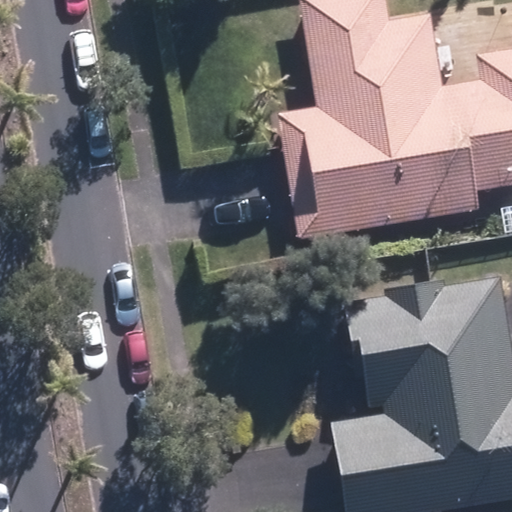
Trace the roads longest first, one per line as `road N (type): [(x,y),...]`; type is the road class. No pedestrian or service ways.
road 1 (residential): [(33,0),(134,511)]
road 2 (residential): [(26,511),(0,342)]
